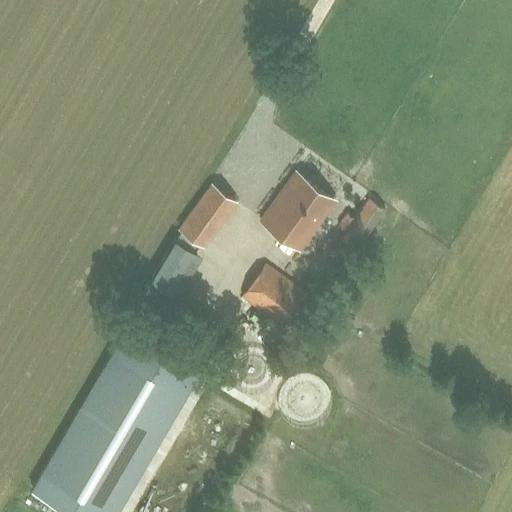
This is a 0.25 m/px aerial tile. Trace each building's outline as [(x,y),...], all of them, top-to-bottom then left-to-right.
[(298,247),(333,199),(296,172),(261,220),(298,247)] [(203,245),(234,201),(211,185),(180,229),(203,245)] [(362,243),(386,209),(369,197),(354,217),(347,212),(337,225),(362,243)] [(226,303),(247,268),(219,252),(198,287),(226,303)] [(285,327),(309,294),(266,263),(242,296),(285,327)] [(33,490),(70,511),(115,511),(206,358),(135,316),(33,490)]
